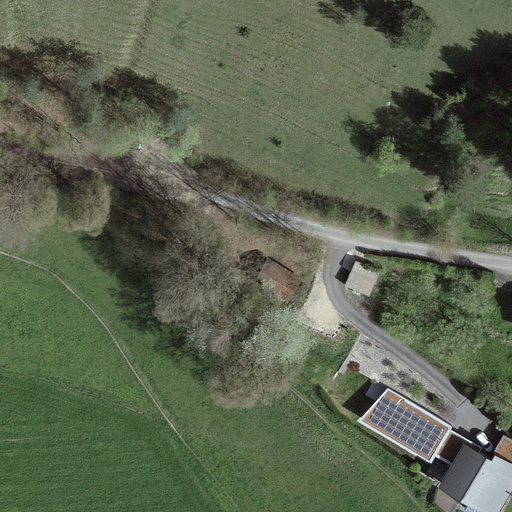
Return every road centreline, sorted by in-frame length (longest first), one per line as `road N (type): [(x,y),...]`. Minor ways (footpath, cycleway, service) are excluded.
road 1 (residential): [(483,428),(344,302),(344,265),(366,245),(511,267)]
road 2 (track): [(0,267),(59,292),(241,511)]
road 3 (track): [(89,173),(366,245)]
